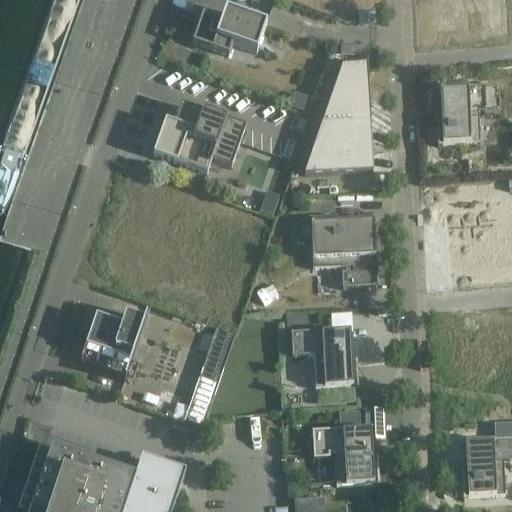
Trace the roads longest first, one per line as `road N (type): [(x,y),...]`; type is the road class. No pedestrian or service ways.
road 1 (residential): [(0,490),(161,0)]
road 2 (residential): [(430,511),(402,0)]
